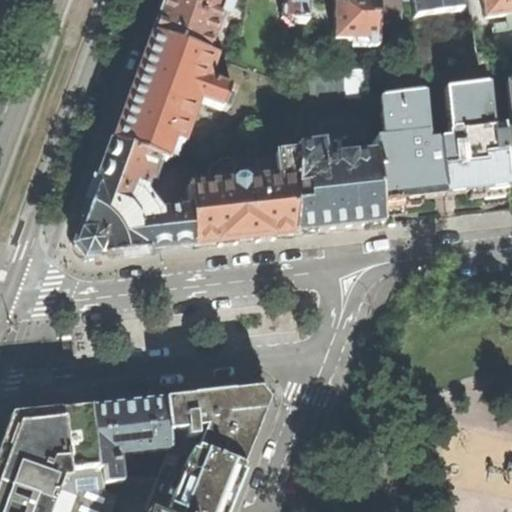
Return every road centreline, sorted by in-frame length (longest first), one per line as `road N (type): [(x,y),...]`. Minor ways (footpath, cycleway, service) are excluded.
road 1 (residential): [(360,265),(3,305)]
road 2 (residential): [(0,384),(331,346)]
road 3 (secondary): [(3,305),(114,0)]
road 4 (residential): [(264,511),(331,346)]
road 5 (secondary): [(54,0),(0,153)]
road 6 (residential): [(511,249),(360,265)]
